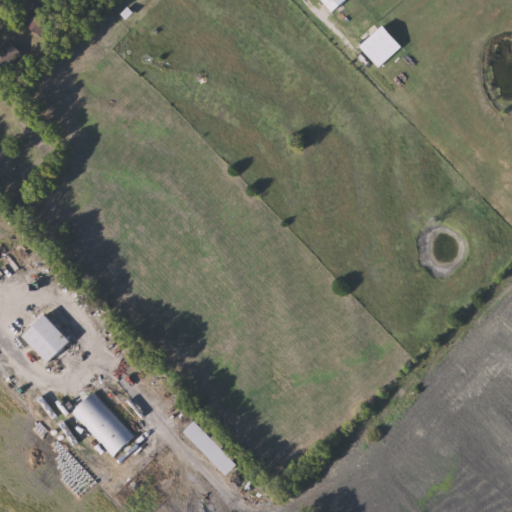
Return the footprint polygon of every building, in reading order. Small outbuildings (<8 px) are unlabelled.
[(349,0),(335,13),(322,0),(349,0)] [(40,39),(20,17),(33,5),(53,27),(40,39)] [(0,53),(14,53),(14,82),(0,82),(0,53)] [(72,342),(51,364),(24,337),(46,315),(72,342)] [(116,457),(74,413),(95,393),(137,437),(116,457)]
